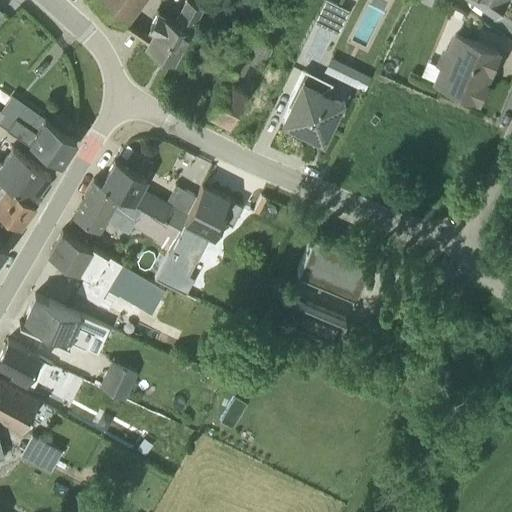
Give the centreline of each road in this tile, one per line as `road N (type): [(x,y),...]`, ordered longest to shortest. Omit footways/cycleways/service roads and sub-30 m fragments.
road 1 (unclassified): [(456,255),(120,99)]
road 2 (track): [(469,265),(347,511)]
road 3 (residential): [(0,316),(120,99)]
road 4 (unclassified): [(511,139),(456,255)]
road 5 (residential): [(120,99),(92,37),(50,0)]
